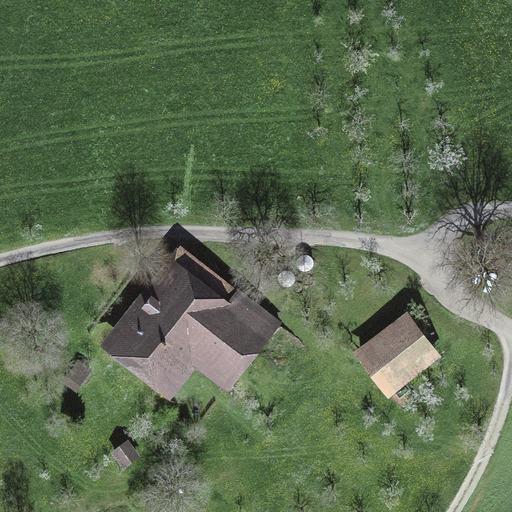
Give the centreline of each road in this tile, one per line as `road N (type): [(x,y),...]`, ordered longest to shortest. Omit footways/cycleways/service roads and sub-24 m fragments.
road 1 (track): [(0,260),(158,230),(373,243),(417,252),(452,296),(511,332)]
road 2 (track): [(511,363),(490,438),(453,511)]
